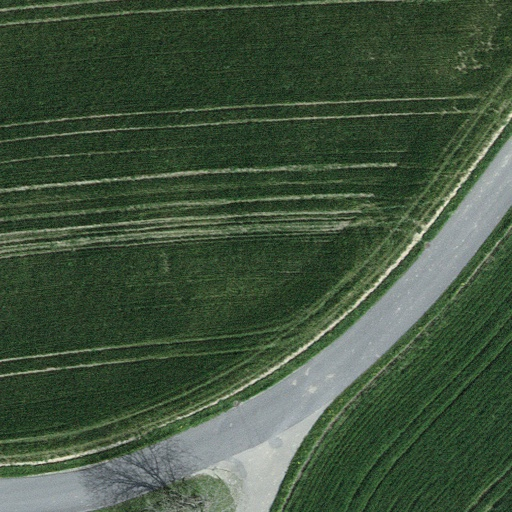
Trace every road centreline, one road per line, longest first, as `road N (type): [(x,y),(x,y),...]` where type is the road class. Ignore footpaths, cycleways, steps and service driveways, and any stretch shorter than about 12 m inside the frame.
road 1 (unclassified): [(269,425),(410,299),(511,168)]
road 2 (unclassified): [(0,497),(105,485),(269,425)]
